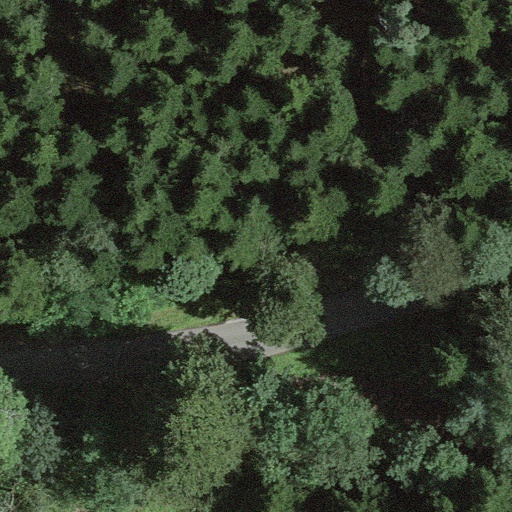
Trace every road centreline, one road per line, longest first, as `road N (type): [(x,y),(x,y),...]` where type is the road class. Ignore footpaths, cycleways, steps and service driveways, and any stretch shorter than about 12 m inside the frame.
road 1 (unclassified): [(0,365),(223,344),(309,324),(511,252)]
road 2 (track): [(69,362),(112,328),(177,300),(511,176)]
